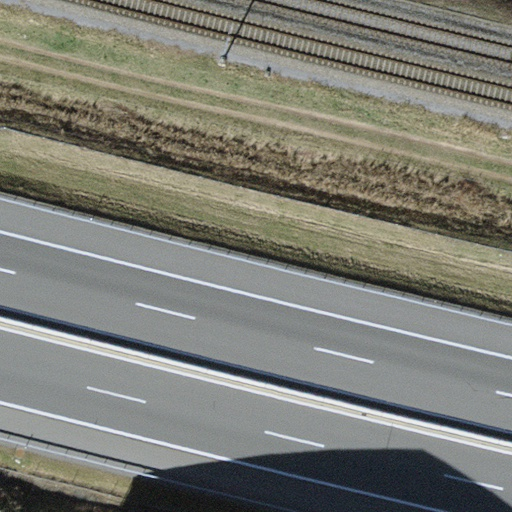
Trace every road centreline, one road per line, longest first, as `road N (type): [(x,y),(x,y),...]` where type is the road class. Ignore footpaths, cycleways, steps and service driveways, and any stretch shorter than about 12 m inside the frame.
road 1 (motorway): [(511,393),(0,266)]
road 2 (motorway): [(0,366),(511,492)]
